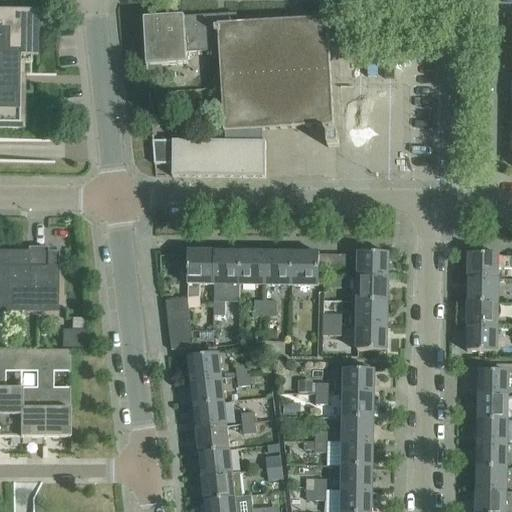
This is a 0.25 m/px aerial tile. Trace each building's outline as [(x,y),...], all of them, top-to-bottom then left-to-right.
[(266,179),(266,178),(266,143),(263,143),(263,131),(334,127),(327,20),(236,25),(236,15),(144,20),(146,67),(188,65),(188,54),(220,52),(225,142),(172,142),(153,142),(154,166),(172,166),(172,178),(266,179)] [(0,128),(17,128),(18,64),(31,64),(32,18),(0,17),(0,128)] [(339,148),(338,137),(327,137),(328,149),(339,148)] [(20,254),(20,252),(2,252),(2,254),(0,254),(0,308),(10,309),(10,313),(23,313),(23,309),(55,309),(55,295),(58,295),(58,284),(55,284),(55,272),(58,272),(58,255),(47,255),(47,249),(28,248),(28,254),(20,254)] [(200,286),(214,286),(214,253),(188,253),(187,286),(188,286),(188,300),(200,299),(200,286)] [(214,286),(240,287),(240,254),(214,253),(214,286)] [(240,287),(266,287),(266,254),(240,254),(240,287)] [(266,287),(292,287),(293,254),(266,254),(266,287)] [(319,287),(319,268),(319,256),(319,254),(293,254),(292,287),(319,287)] [(359,255),(359,257),(359,269),(359,279),(389,280),(389,255),(359,255)] [(359,257),(319,256),(319,268),(359,269),(359,257)] [(499,256),(469,256),(468,280),(498,281),(499,270),(499,258),(499,256)] [(511,270),(511,258),(499,258),(499,270),(511,270)] [(343,279),(331,279),(330,289),(342,290),(343,279)] [(359,279),(358,303),(388,304),(389,280),(359,279)] [(498,281),(468,280),(468,304),(498,305),(498,281)] [(200,299),(188,300),(189,310),(201,309),(200,299)] [(188,300),(166,302),(167,315),(189,313),(189,310),(188,300)] [(214,302),(214,317),(225,317),(225,303),(214,302)] [(254,317),(266,317),(266,303),(255,303),(254,317)] [(277,303),(266,303),(266,317),(277,317),(277,303)] [(388,328),(388,304),(358,303),(358,327),(388,328)] [(468,328),(497,329),(498,305),(468,304),(468,328)] [(190,325),(189,313),(167,315),(168,327),(190,325)] [(330,327),(342,327),(342,316),(330,316),(330,327)] [(63,331),(63,348),(85,348),(85,320),(73,319),(73,332),(63,331)] [(168,327),(170,339),(192,336),(190,325),(168,327)] [(342,327),(330,327),(329,337),(341,338),(342,327)] [(388,328),(358,327),(357,352),(387,353),(388,328)] [(497,329),(468,328),(467,353),(497,354),(497,329)] [(193,349),(192,336),(170,339),(171,352),(193,349)] [(21,373),(21,352),(0,351),(0,435),(4,435),(4,439),(21,439),(21,389),(5,389),(5,373),(21,373)] [(21,373),(37,373),(37,389),(21,389),(21,439),(37,439),(37,435),(44,435),(44,439),(45,351),(21,352),(21,373)] [(70,439),(69,428),(69,401),(69,389),(68,389),(56,389),(56,373),(68,373),(68,374),(69,374),(70,353),(69,352),(69,351),(59,351),(45,351),(44,439),(45,439),(45,435),(52,435),(52,439),(70,439)] [(191,384),(221,380),(218,356),(188,359),(191,384)] [(269,363),(261,364),(262,375),(270,375),(269,363)] [(237,379),(249,377),(247,366),(235,368),(237,379)] [(345,372),(344,397),(374,397),(375,372),(345,372)] [(479,373),(478,398),(508,398),(509,374),(479,373)] [(249,377),(237,379),(238,389),(250,388),(249,377)] [(194,408),(224,404),(221,380),(191,384),(194,408)] [(299,382),(298,394),(312,395),(312,385),(312,383),(299,382)] [(316,396),(328,396),(328,386),(316,385),(316,396)] [(328,407),(328,396),(316,396),(316,407),(328,407)] [(344,397),(344,421),(374,421),(374,397),(344,397)] [(508,423),(508,398),(478,398),(478,422),(508,423)] [(197,432),(226,428),(224,404),(194,408),(197,432)] [(283,407),(282,419),(300,419),(300,407),(283,407)] [(242,426),(254,425),(253,414),(241,416),(242,426)] [(344,421),(343,445),(373,445),(374,421),(344,421)] [(477,446),(507,446),(508,423),(478,422),(477,446)] [(254,425),(242,426),(243,437),(255,435),(254,425)] [(199,455),(229,452),(226,428),(197,432),(199,455)] [(315,444),(327,444),(328,434),(316,433),(315,444)] [(327,455),(327,444),(315,444),(315,455),(327,455)] [(343,445),(343,469),(373,469),(373,445),(343,445)] [(507,471),(507,446),(477,446),(477,470),(507,471)] [(202,479),(232,476),(229,452),(199,455),(202,479)] [(270,459),(266,460),(268,472),(282,470),(281,458),(270,459)] [(343,469),(343,493),(373,493),(373,469),(343,469)] [(282,470),(268,472),(269,483),(284,482),(282,470)] [(476,494),(506,495),(507,471),(477,470),(476,494)] [(232,476),(202,479),(205,503),(235,500),(242,499),(239,475),(232,476)] [(314,492),(327,492),(327,482),(315,482),(314,492)] [(327,492),(314,492),(306,492),(305,503),(326,503),(327,492)] [(343,493),(342,511),(372,511),(373,493),(343,493)] [(476,494),(476,511),(511,511),(511,494),(506,495),(476,494)] [(205,511),(236,511),(235,500),(205,503),(205,511)]
